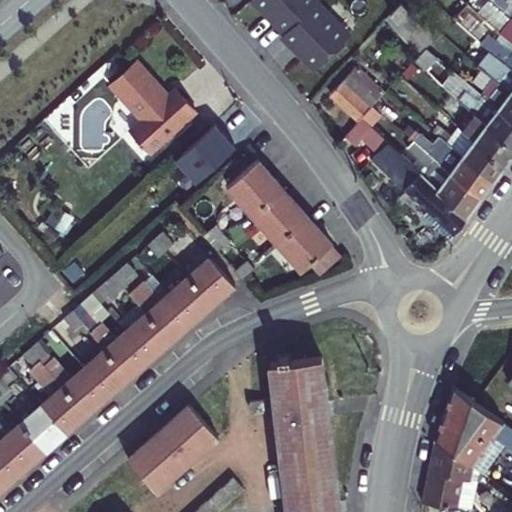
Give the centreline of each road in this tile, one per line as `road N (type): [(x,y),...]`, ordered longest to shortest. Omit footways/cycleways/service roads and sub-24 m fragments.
road 1 (residential): [(18,511),(221,338),(346,291),(390,297)]
road 2 (residential): [(187,0),(315,147),(374,234),(396,288)]
road 3 (residential): [(419,348),(386,511)]
